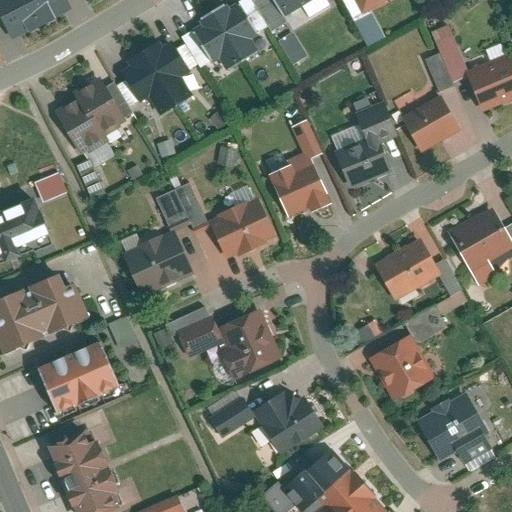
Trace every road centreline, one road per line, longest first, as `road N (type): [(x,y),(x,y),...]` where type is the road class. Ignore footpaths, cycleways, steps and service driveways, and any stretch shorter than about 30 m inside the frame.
road 1 (residential): [(511,142),(309,266),(327,348),(351,401),(385,462),(437,511)]
road 2 (residential): [(0,82),(150,0)]
